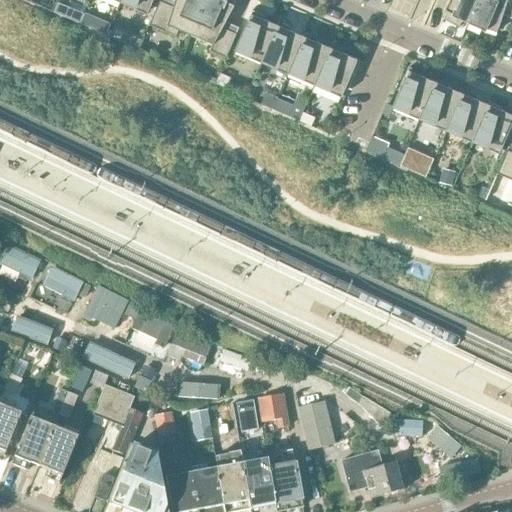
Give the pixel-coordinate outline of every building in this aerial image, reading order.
[(123,0),(149,11),(153,0),(123,0)] [(191,34),(205,0),(173,0),(171,5),(160,0),(159,0),(149,24),(166,31),(169,24),(191,34)] [(205,0),(191,34),(213,43),(210,49),(226,56),(237,32),(225,27),(227,21),(226,21),(235,4),(227,0),(205,0)] [(464,17),(470,19),(477,0),(448,0),(444,8),(448,10),(444,18),(459,26),(464,17)] [(511,0),(477,0),(470,19),(469,22),(486,29),(487,28),(497,31),(503,13),(505,14),(507,8),(511,9),(511,0)] [(58,2),(54,12),(80,23),(84,13),(58,2)] [(236,48),(262,59),(277,24),(264,18),(265,16),(252,9),(251,13),(236,48)] [(279,20),(277,24),(262,59),(289,71),(304,35),(291,30),(292,27),(279,20)] [(305,32),(304,35),(289,71),(315,82),(330,47),(317,41),(318,38),(305,32)] [(330,47),(315,82),(343,94),(358,58),(344,52),(345,50),(332,43),(330,47)] [(393,104),(420,116),(435,80),(422,75),(423,72),(410,66),(408,70),(409,70),(393,104)] [(226,87),(230,77),(220,72),(215,82),(226,87)] [(436,77),(435,80),(420,116),(446,127),(461,92),(448,86),(449,84),(436,77)] [(473,138),(488,103),(475,98),(476,95),(463,88),(461,92),(446,127),(473,138)] [(264,104),(273,108),(277,98),(269,94),(264,104)] [(293,104),(277,98),(273,108),(288,115),(299,120),(303,112),(307,104),(296,99),(293,104)] [(489,99),(488,103),(473,138),(500,150),(511,122),(511,113),(501,109),(502,106),(489,99)] [(314,117),(303,112),(299,120),(311,126),(314,117)] [(385,140),(374,135),(367,150),(379,154),(385,140)] [(435,158),(409,147),(401,166),(427,177),(435,158)] [(511,150),(507,148),(497,172),(511,178),(511,150)] [(449,172),(440,174),(441,183),(451,182),(449,172)] [(0,273),(16,278),(18,272),(33,277),(41,255),(8,245),(0,269),(0,273)] [(43,283),(73,300),(83,280),(53,264),(43,283)] [(174,327),(139,310),(131,329),(157,341),(156,345),(163,348),(174,327)] [(16,315),(11,331),(49,342),(54,326),(16,315)] [(182,358),(203,366),(211,347),(175,333),(166,356),(180,362),(182,358)] [(82,358),(130,377),(136,359),(88,341),(82,358)] [(80,365),(73,386),(84,389),(90,368),(80,365)] [(11,374),(3,390),(15,395),(22,379),(11,374)] [(140,376),(135,385),(147,391),(152,382),(140,376)] [(178,381),(178,395),(218,397),(219,383),(178,381)] [(143,414),(130,409),(135,398),(105,386),(93,415),(121,427),(111,450),(126,456),(129,447),(143,414)] [(24,390),(21,397),(32,401),(36,390),(30,388),(24,390)] [(53,405),(62,409),(64,404),(68,393),(60,389),(53,405)] [(68,393),(64,404),(62,409),(59,415),(68,418),(77,397),(68,393)] [(255,399),(261,431),(262,431),(261,423),(275,420),(277,429),(289,427),(284,394),(255,399)] [(389,426),(395,416),(360,395),(355,402),(378,424),(389,426)] [(8,402),(0,399),(0,448),(6,451),(22,413),(6,407),(8,402)] [(241,432),(259,429),(254,400),(237,403),(241,432)] [(334,443),(324,404),(300,410),(309,449),(334,443)] [(208,410),(191,413),(196,442),(213,439),(208,410)] [(175,442),(174,434),(175,433),(171,413),(154,416),(158,437),(159,446),(175,442)] [(31,463),(39,466),(54,428),(46,424),(48,420),(33,414),(31,419),(31,418),(12,465),(27,471),(31,463)] [(395,418),(394,433),(421,435),(422,419),(395,418)] [(451,456),(461,444),(436,424),(427,436),(451,456)] [(54,428),(39,466),(47,469),(44,478),(59,484),(78,437),(77,437),(79,432),(64,427),(63,431),(54,428)] [(167,511),(158,459),(141,452),(129,447),(126,456),(116,480),(106,503),(121,509),(128,511),(167,511)] [(268,467),(276,504),(277,511),(278,511),(301,508),(300,500),(301,499),(294,462),(291,449),(279,452),(282,464),(268,467)] [(236,511),(249,510),(239,452),(228,454),(228,455),(215,457),(217,469),(225,511),(236,511)] [(240,452),(239,452),(249,510),(276,504),(268,467),(267,460),(243,464),(240,452)] [(378,452),(359,457),(341,462),(349,493),(368,488),(370,499),(404,490),(396,462),(382,466),(378,452)] [(112,454),(104,475),(95,498),(106,503),(116,480),(123,459),(112,454)] [(478,457),(462,461),(465,474),(482,469),(478,457)] [(198,511),(225,511),(217,469),(192,474),(198,511)] [(198,511),(192,474),(166,479),(172,511),(198,511)]
